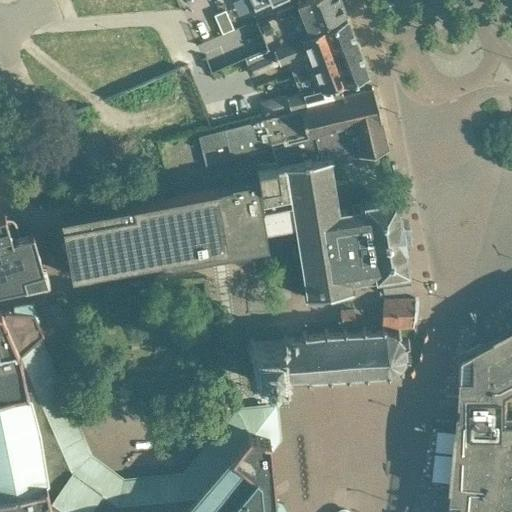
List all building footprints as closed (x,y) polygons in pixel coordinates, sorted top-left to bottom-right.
[(249,0),(254,9),(275,0),(249,0)] [(276,19),(258,27),(266,47),(293,35),(345,13),(340,0),(300,0),(297,2),(301,10),(302,12),(291,17),(290,15),(289,12),(276,18),(276,19)] [(225,10),(214,15),(222,33),(233,28),(225,10)] [(155,11),(40,58),(58,102),(59,102),(64,114),(78,159),(197,124),(183,79),(81,109),(79,109),(74,96),(173,54),(155,11)] [(291,111),(301,108),(343,96),(340,85),(368,74),(347,16),(274,47),(280,63),(290,59),(302,93),(262,103),(265,115),(291,109),(291,111)] [(268,47),(244,57),(248,67),(272,57),(268,47)] [(373,88),(343,96),(301,108),(302,109),(198,135),(201,150),(227,143),(229,153),(248,148),(250,154),(256,152),(256,151),(272,147),(276,164),(294,161),(332,157),(358,153),(359,154),(388,147),(373,88)] [(332,158),(332,157),(294,161),(276,164),(277,166),(257,170),(263,208),(262,208),(266,230),(267,230),(267,227),(271,227),(273,234),(274,234),(273,227),(293,223),(294,231),(296,231),(306,295),(304,295),(304,297),(353,289),(353,287),(351,287),(350,281),(376,277),(376,278),(382,277),(408,273),(396,197),(364,202),(364,205),(339,209),(330,158),(332,158)] [(60,216),(71,274),(170,256),(171,264),(268,246),(265,230),(266,230),(262,208),(256,179),(231,184),(231,186),(216,188),(216,187),(60,216)] [(0,286),(47,277),(33,229),(20,233),(16,222),(14,219),(11,217),(7,217),(5,210),(0,211),(0,286)] [(411,288),(408,273),(382,277),(383,291),(411,288)] [(379,300),(378,328),(380,328),(382,328),(410,330),(412,302),(379,300)] [(354,309),(340,310),(340,321),(341,325),(355,324),(354,309)] [(0,511),(275,511),(276,510),(275,506),(276,506),(276,501),(274,488),(274,482),(271,451),(269,434),(268,434),(266,415),(242,418),(188,483),(120,489),(82,461),(29,340),(40,336),(43,334),(38,322),(34,313),(25,312),(14,312),(13,312),(0,311),(0,511)] [(511,511),(511,325),(498,333),(499,335),(464,354),(462,400),(465,400),(464,410),(461,410),(458,449),(457,449),(455,465),(455,466),(454,484),(455,484),(451,511),(511,511)] [(382,333),(382,328),(380,328),(380,334),(366,335),(362,335),(362,330),(360,330),(361,335),(343,336),(343,331),(341,331),(342,336),(325,337),(324,332),(323,332),(323,337),(304,338),(304,334),(300,334),(301,340),(287,341),(282,337),(277,343),(253,345),(248,340),(243,344),(249,349),(251,373),(246,379),(251,383),(255,378),(258,382),(263,381),(266,377),(279,376),(285,381),(288,377),(289,377),(304,376),(305,382),(308,382),(307,378),(326,377),(326,381),(329,381),(328,376),(344,375),(344,380),(347,380),(347,375),(362,374),(362,379),(365,378),(365,373),(384,372),(384,377),(387,377),(387,372),(395,368),(399,372),(401,370),(398,366),(402,358),(408,359),(408,357),(403,356),(402,346),(407,344),(406,341),(401,344),(396,336),(397,331),(395,331),(393,336),(382,333)]
